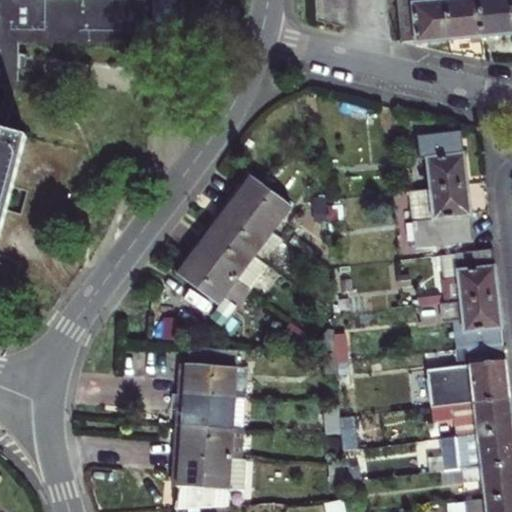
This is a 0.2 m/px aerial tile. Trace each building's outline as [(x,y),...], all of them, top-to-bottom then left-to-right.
[(0,0),(0,238),(26,138),(5,132),(18,85),(19,44),(146,45),(146,0),(0,0)] [(184,30),(184,0),(152,0),(153,30),(184,30)] [(413,40),(408,0),(395,0),(399,41),(406,40),(413,40)] [(449,39),(445,0),(408,0),(413,40),(413,42),(433,40),(449,39)] [(481,36),(477,0),(445,0),(449,39),(465,37),(481,36)] [(511,33),(511,23),(509,0),(477,0),(481,36),(497,34),(511,33)] [(316,7),(316,20),(347,28),(346,5),(316,7)] [(429,191),(467,187),(464,159),(461,132),(418,137),(421,160),(425,160),(429,191)] [(274,233),(292,208),(263,186),(252,178),(245,188),(241,186),(235,193),(229,201),(274,233)] [(429,191),(411,194),(417,249),(473,242),(470,214),(467,187),(429,191)] [(284,240),(274,233),(229,201),(224,208),(218,215),(222,218),(215,227),(266,265),(284,240)] [(269,267),(266,265),(215,227),(208,237),(204,234),(198,241),(193,249),(237,282),(251,292),(269,267)] [(181,264),(186,267),(179,276),(219,307),(237,282),(193,249),(187,256),(181,264)] [(446,304),(498,299),(496,275),(493,251),(441,256),(446,304)] [(325,277),(314,277),(314,296),(325,296),(325,277)] [(454,322),(457,351),(504,346),(502,334),(501,323),(498,299),(446,304),(441,305),(443,323),(454,322)] [(336,356),(335,337),(334,333),(329,330),(319,343),(336,356)] [(346,336),(335,337),(336,356),(336,358),(337,365),(348,363),(346,336)] [(458,356),(504,351),(504,346),(457,351),(458,356)] [(179,396),(246,401),(249,371),(237,370),(238,351),(191,349),(190,366),(187,366),(186,380),(181,379),(180,388),(179,396)] [(507,377),(504,351),(458,356),(459,367),(427,370),(431,409),(510,400),(507,377)] [(336,358),(324,357),(326,377),(337,376),(337,371),(337,365),(336,358)] [(245,431),(246,401),(179,396),(179,407),(178,417),(183,417),(182,427),(245,431)] [(511,421),(511,412),(510,400),(431,409),(433,424),(455,421),(457,438),(510,432),(509,424),(511,422),(511,421)] [(340,419),(339,407),(324,409),(326,430),(341,429),(340,419)] [(341,429),(341,432),(356,430),(355,417),(340,419),(341,429)] [(176,457),(243,461),(245,431),(182,427),(182,439),(177,439),(176,448),(176,457)] [(481,468),(511,464),(511,441),(510,432),(457,438),(459,458),(440,460),(442,473),(462,470),(481,468)] [(343,450),(342,438),(328,437),(330,453),(343,452),(343,450)] [(180,511),(228,508),(229,491),(245,492),(247,462),(243,461),(176,457),(175,466),(174,476),(179,476),(178,488),(182,488),(180,511)] [(511,464),(481,468),(485,500),(511,497),(511,464)] [(464,484),(462,470),(442,473),(443,486),(464,484)] [(511,511),(511,497),(485,500),(466,503),(466,511),(511,511)]
